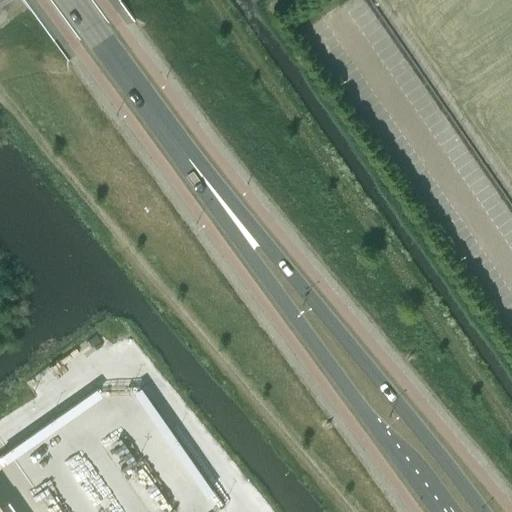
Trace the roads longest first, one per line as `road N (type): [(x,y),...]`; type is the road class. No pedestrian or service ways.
road 1 (secondary): [(481,511),(264,242),(205,183)]
road 2 (secondary): [(205,183),(248,254),(444,511)]
road 3 (secondary): [(71,0),(205,183)]
